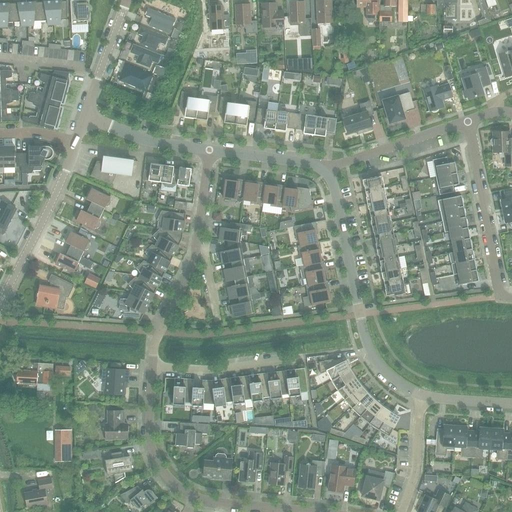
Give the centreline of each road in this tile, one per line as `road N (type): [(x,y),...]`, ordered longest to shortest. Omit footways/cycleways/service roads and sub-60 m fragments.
road 1 (residential): [(419,394),(388,376),(369,350),(324,169)]
road 2 (residential): [(292,511),(201,500),(174,485),(149,442),(152,365)]
road 3 (residential): [(466,120),(499,294),(511,299)]
road 4 (tertiary): [(0,305),(74,146)]
road 5 (residential): [(152,365),(210,368),(303,356)]
road 6 (residential): [(324,169),(466,120)]
road 7 (residential): [(152,365),(196,242)]
road 8 (residential): [(209,149),(85,119)]
road 9 (tertiary): [(85,119),(125,0)]
